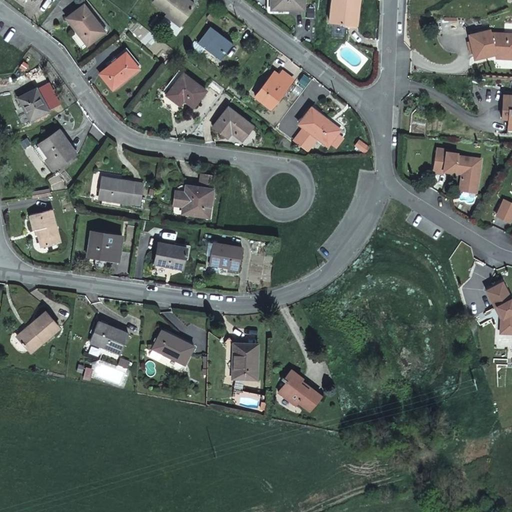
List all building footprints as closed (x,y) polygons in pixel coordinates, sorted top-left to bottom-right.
[(199,11),(184,0),(164,0),(159,8),(173,19),(171,21),(185,31),(199,11)] [(305,10),(305,0),(271,0),(271,9),(305,10)] [(359,23),(362,0),(337,0),(336,11),(333,10),(332,20),(359,23)] [(87,11),(69,24),(88,50),(107,37),(87,11)] [(490,30),(469,34),(474,59),(496,54),(511,55),(511,33),(491,32),(490,30)] [(237,50),(216,33),(204,49),(225,66),(237,50)] [(142,74),(130,58),(104,80),(117,96),(142,74)] [(172,93),(177,96),(189,79),(185,76),(172,93)] [(278,89),(274,86),(261,103),(277,115),(290,98),(298,87),(287,78),(283,83),(278,89)] [(189,79),(177,96),(199,113),(212,96),(189,79)] [(279,80),(274,86),(278,89),(283,83),(279,80)] [(43,87),(36,91),(44,105),(50,102),(43,87)] [(17,101),(23,111),(25,109),(32,122),(48,113),(44,105),(36,91),(17,101)] [(511,95),(503,95),(501,118),(508,118),(507,128),(511,128),(511,95)] [(25,109),(23,111),(29,123),(32,122),(25,109)] [(258,132),(233,113),(219,131),(234,143),(237,138),(248,145),(258,132)] [(329,129),(331,127),(317,116),(305,131),(332,154),(343,141),(329,129)] [(345,138),(331,127),(329,129),(343,141),(345,138)] [(75,154),(58,130),(38,146),(47,159),(44,162),(51,172),(75,154)] [(309,138),(300,149),(312,159),(321,148),(309,138)] [(437,148),(435,163),(445,164),(443,171),(455,173),(455,171),(462,172),(460,184),(477,187),(480,166),(477,166),(478,158),(458,155),(458,153),(447,152),(448,150),(437,148)] [(445,164),(435,163),(433,172),(443,174),(443,171),(445,164)] [(134,185),(101,180),(98,200),(131,205),(134,185)] [(205,180),(203,193),(216,195),(218,182),(205,180)] [(203,193),(189,190),(188,197),(186,212),(185,219),(211,224),(216,195),(203,193)] [(186,212),(188,197),(178,196),(176,210),(186,212)] [(495,214),(510,221),(511,216),(511,203),(502,199),(495,214)] [(50,210),(29,216),(33,232),(39,230),(43,246),(60,242),(50,210)] [(122,237),(91,231),(87,256),(119,262),(122,237)] [(154,266),(183,272),(187,251),(158,245),(154,266)] [(243,254),(214,248),(209,268),(238,274),(243,254)] [(511,300),(502,282),(486,290),(496,310),(498,309),(500,313),(499,314),(501,318),(500,329),(511,329),(511,300)] [(41,306),(26,319),(29,321),(16,334),(28,346),(55,322),(41,306)] [(29,321),(26,319),(13,330),(16,334),(29,321)] [(125,333),(94,319),(86,338),(117,351),(125,333)] [(192,349),(161,331),(150,349),(182,366),(192,349)] [(255,350),(231,348),(229,382),(252,384),(255,350)] [(116,365),(125,369),(128,362),(119,359),(116,365)] [(318,406),(306,396),(304,398),(297,391),(299,389),(300,387),(289,378),(283,385),(281,383),(278,386),(284,390),(275,401),(292,415),(295,411),(305,421),(318,406)] [(304,398),(306,396),(299,389),(297,391),(304,398)]
